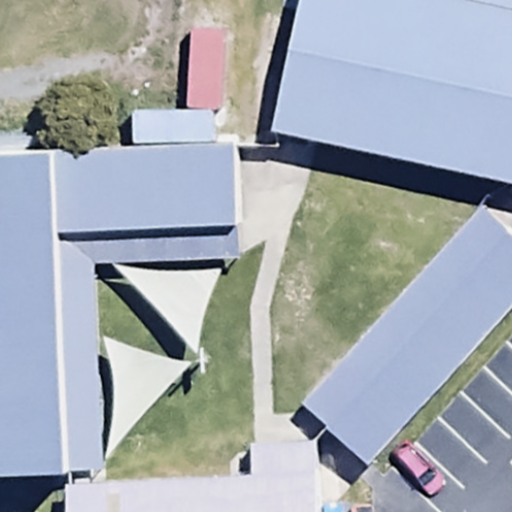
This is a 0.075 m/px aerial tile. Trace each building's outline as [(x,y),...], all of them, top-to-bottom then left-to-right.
[(511,0),(293,0),(265,151),(511,198),(511,0)] [(223,29),(189,26),(184,106),(217,108),(223,29)] [(237,160),(72,167),(77,277),(242,270),(237,160)] [(38,185),(0,186),(0,493),(51,491),(38,185)] [(511,316),(511,230),(484,205),(302,413),(373,475),(511,316)] [(328,511),(327,474),(71,484),(71,511),(328,511)]
